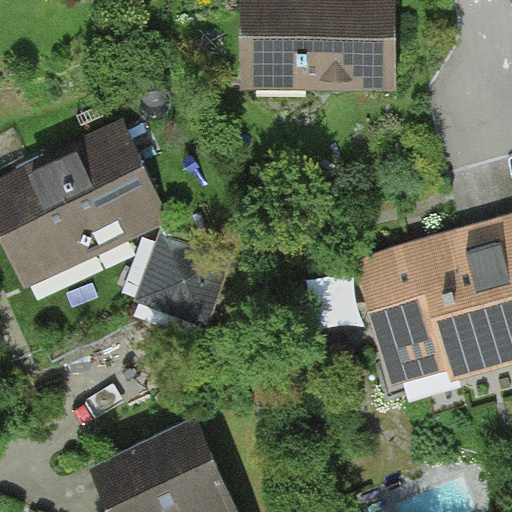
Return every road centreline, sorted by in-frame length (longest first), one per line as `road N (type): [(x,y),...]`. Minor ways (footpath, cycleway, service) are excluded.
road 1 (residential): [(136,383),(0,451)]
road 2 (residential): [(480,0),(503,120),(511,125)]
